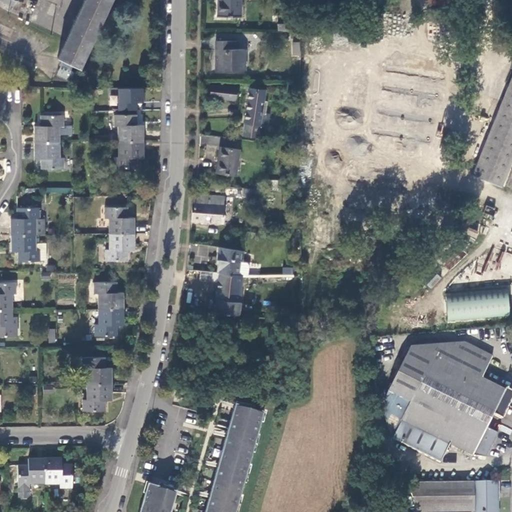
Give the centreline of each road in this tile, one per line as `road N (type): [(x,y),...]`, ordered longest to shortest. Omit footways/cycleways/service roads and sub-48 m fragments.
road 1 (residential): [(177,0),(171,236),(130,444)]
road 2 (unknown): [(511,460),(442,469),(404,463),(382,435),(375,377)]
road 3 (residential): [(130,444),(0,436)]
